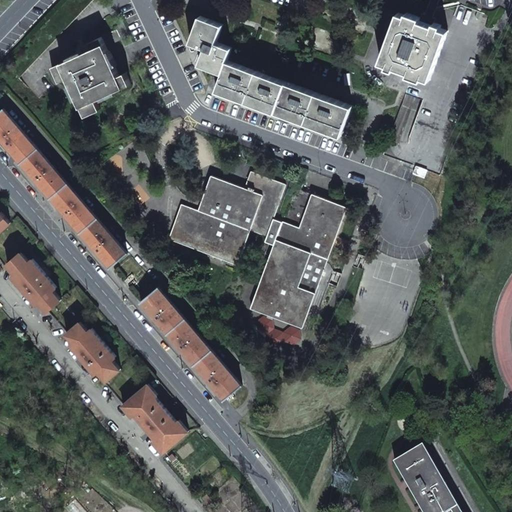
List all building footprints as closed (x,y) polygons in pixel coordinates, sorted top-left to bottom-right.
[(76,0),(10,69),(19,79),(93,0),(76,0)] [(475,6),(474,10),(458,4),(448,31),(430,79),(422,77),(421,79),(412,76),(384,155),(416,166),(414,173),(425,177),(427,170),(440,175),(497,19),(481,12),(482,8),(475,6)] [(399,13),(381,61),(388,64),(387,66),(394,69),(395,67),(409,72),(408,74),(412,76),(421,79),(422,77),(430,79),(448,31),(440,28),(441,26),(435,23),(434,25),(427,23),(419,20),(420,18),(407,13),(406,15),(399,13)] [(205,48),(200,62),(200,63),(201,64),(223,72),(216,90),(268,109),(342,136),(353,106),(283,80),(271,76),(228,60),(232,47),(217,42),(223,24),(200,16),(191,42),(205,48)] [(68,78),(86,116),(101,109),(97,101),(132,84),(126,72),(120,75),(102,37),(90,42),(93,48),(52,68),(59,83),(68,78)] [(276,62),(271,76),(283,80),(287,66),(276,62)] [(98,249),(112,266),(128,253),(4,108),(0,111),(0,135),(5,142),(37,179),(68,214),(98,249)] [(182,204),(169,239),(238,264),(251,230),(276,239),(251,308),(303,327),(347,207),(312,194),(299,227),(274,218),(287,184),(251,171),(245,188),(211,175),(199,210),(182,204)] [(0,233),(12,224),(2,212),(0,213),(0,233)] [(16,274),(13,276),(37,304),(40,301),(48,311),(62,299),(54,289),(57,287),(33,259),(30,261),(22,252),(8,264),(16,274)] [(210,380),(226,399),(242,384),(158,286),(141,300),(156,318),(182,348),(210,380)] [(75,343),(73,346),(97,374),(99,372),(107,381),(122,368),(113,359),(116,357),(92,329),(89,331),(81,322),(67,334),(75,343)] [(133,416),(136,414),(158,439),(155,442),(164,452),(189,430),(180,420),(177,422),(155,397),(158,395),(149,384),(124,406),(133,416)] [(395,463),(423,511),(462,511),(425,446),(395,463)]
